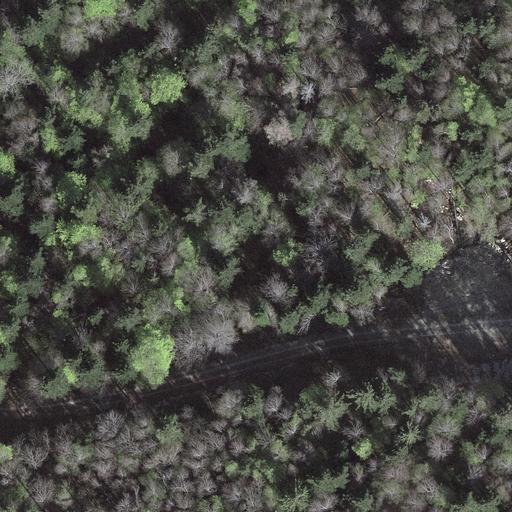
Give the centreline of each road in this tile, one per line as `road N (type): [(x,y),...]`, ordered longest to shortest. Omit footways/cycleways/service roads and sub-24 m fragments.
road 1 (track): [(0,412),(61,410),(391,333),(511,324)]
road 2 (track): [(0,78),(252,0)]
